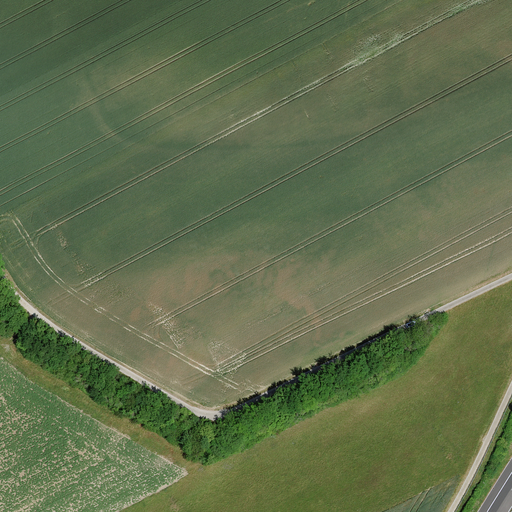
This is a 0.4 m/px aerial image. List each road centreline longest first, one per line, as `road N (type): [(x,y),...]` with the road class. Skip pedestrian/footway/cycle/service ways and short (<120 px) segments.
road 1 (track): [(0,273),(47,323),(191,410),(214,415),(511,276)]
road 2 (track): [(450,511),(511,386)]
